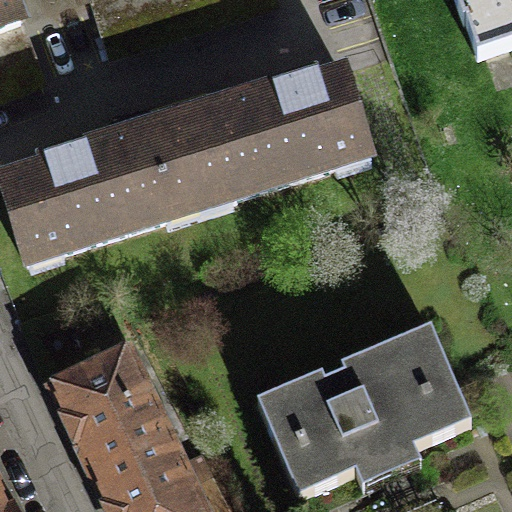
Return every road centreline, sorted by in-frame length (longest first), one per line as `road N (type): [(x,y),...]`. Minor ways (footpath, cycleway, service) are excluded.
road 1 (residential): [(0,134),(340,21),(333,0)]
road 2 (residential): [(58,511),(0,385)]
